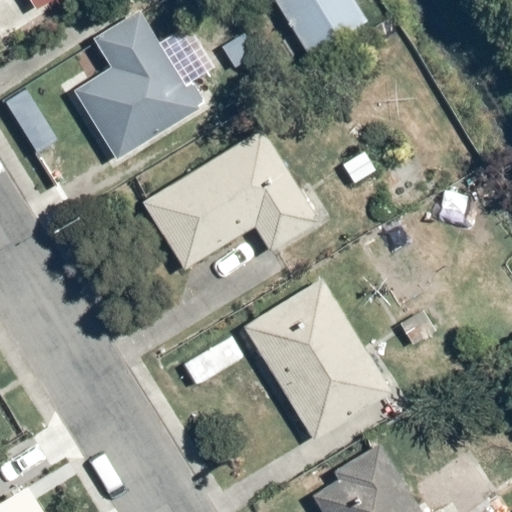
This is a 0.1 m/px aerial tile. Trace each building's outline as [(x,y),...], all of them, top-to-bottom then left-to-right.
[(27,0),(32,9),(46,0),(27,0)] [(369,20),(356,0),(277,0),(311,55),(369,20)] [(201,107),(140,9),(93,38),(113,68),(76,90),(118,159),(201,107)] [(262,128),(143,200),(186,269),(255,228),(272,250),(320,222),(262,128)] [(344,182),(380,163),(366,137),(330,155),(344,182)] [(320,280),(244,321),(313,438),(390,393),(320,280)] [(424,511),(379,443),(306,489),(321,511),(424,511)] [(0,511),(41,511),(26,486),(0,502),(0,511)]
